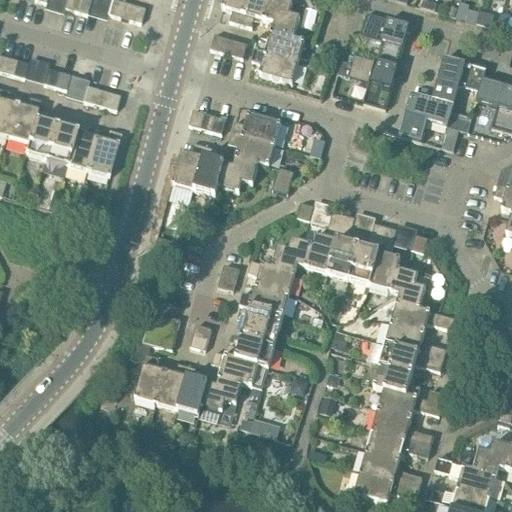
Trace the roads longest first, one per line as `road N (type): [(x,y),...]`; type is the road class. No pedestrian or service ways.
road 1 (tertiary): [(0,441),(95,335),(171,76)]
road 2 (residential): [(343,125),(393,133),(425,19),(486,38)]
road 3 (residential): [(196,320),(217,241),(324,191)]
road 4 (residential): [(171,76),(343,125)]
road 5 (residential): [(171,76),(0,27)]
road 6 (residential): [(324,191),(446,225)]
